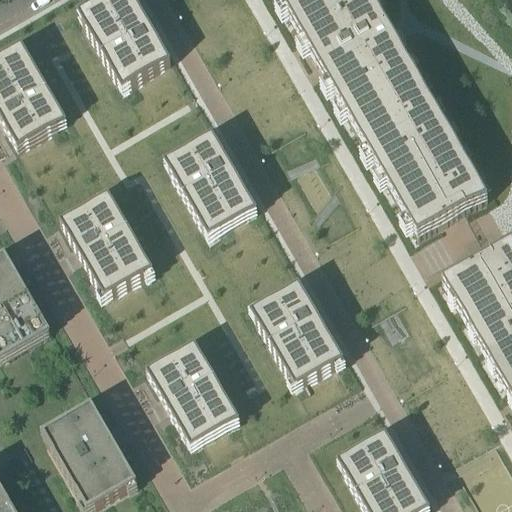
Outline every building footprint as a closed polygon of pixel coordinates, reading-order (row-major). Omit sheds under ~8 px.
[(417,248),(485,209),(487,208),(366,0),(274,0),(275,2),(276,4),(277,4),(281,11),(280,11),(282,14),(282,13),(289,25),(288,25),(290,27),(295,36),(296,39),(297,38),(302,48),(301,48),(302,49),(316,73),(323,85),(323,86),(324,87),(325,87),(327,91),(328,93),(334,103),(333,103),(335,105),(337,108),(336,108),(337,110),(338,110),(340,113),(339,113),(340,115),(341,115),(346,125),(347,127),(348,127),(351,133),(352,135),(353,135),(356,142),(357,145),(358,144),(362,151),(361,151),(363,154),(363,153),(367,160),(366,160),(367,162),(368,162),(373,171),(373,172),(374,174),(375,174),(376,176),(376,177),(377,179),(378,179),(379,181),(379,182),(380,184),(383,187),(386,193),(387,196),(387,195),(391,202),(390,202),(392,204),(396,211),(397,213),(401,220),(402,222),(403,222),(406,228),(407,231),(407,230),(413,240),(414,242),(416,246),(417,248)] [(125,87),(131,95),(142,89),(170,73),(167,67),(157,50),(149,35),(148,34),(130,3),(128,4),(129,6),(119,11),(115,5),(104,11),(102,8),(100,10),(101,13),(90,19),(94,26),(85,32),(83,30),(81,31),(117,92),(125,87)] [(18,161),(57,138),(52,129),(61,124),(26,63),(24,64),(25,66),(15,72),(11,65),(0,71),(0,129),(5,138),(18,161)] [(205,148),(172,167),(177,176),(168,181),(203,242),(215,235),(220,243),(232,235),(244,228),(240,221),(240,220),(250,215),(252,214),(234,183),(233,182),(225,167),(212,145),(205,148)] [(144,287),(139,278),(147,274),(112,213),(103,218),(99,210),(70,227),(59,233),(72,255),(81,270),(99,302),(102,301),(101,300),(108,297),(111,303),(112,305),(144,287)] [(511,252),(511,250),(509,251),(441,290),(443,292),(449,301),(448,302),(449,304),(451,303),(455,300),(456,302),(460,309),(461,311),(457,313),(455,314),(456,316),(457,316),(462,325),(463,328),(464,327),(469,336),(468,337),(470,339),(471,338),(475,335),(476,337),(480,344),(481,346),(477,348),(475,349),(477,351),(482,359),(481,360),(483,362),(483,361),(488,370),(489,372),(490,372),(490,371),(494,369),(495,371),(499,378),(500,379),(496,382),(495,382),(496,385),(497,384),(502,393),(501,394),(503,396),(509,405),(508,405),(508,406),(511,412),(511,252)] [(0,357),(1,356),(41,334),(41,335),(43,333),(10,276),(10,275),(8,272),(11,271),(5,261),(0,264),(0,265),(1,267),(0,267),(0,357)] [(298,386),(303,395),(321,385),(335,377),(333,374),(330,368),(336,365),(338,364),(320,331),(311,317),(311,316),(298,294),(292,298),(270,311),(259,317),(263,325),(254,330),(290,391),(298,386)] [(214,445),(226,438),(222,430),(234,423),(199,362),(190,368),(185,360),(163,372),(146,382),(159,405),(167,420),(186,451),(188,450),(198,444),(202,452),(209,448),(214,445)] [(82,511),(83,511),(90,507),(92,511),(100,511),(127,497),(122,488),(130,484),(113,454),(113,453),(102,435),(102,434),(90,415),(50,438),(55,446),(48,450),(46,451),(82,511)] [(423,511),(412,491),(406,481),(398,466),(397,465),(385,444),(374,450),(345,467),(350,475),(341,480),(359,511),(423,511)] [(451,511),(479,511),(459,475),(437,487),(451,511)] [(8,511),(0,498),(0,511),(8,511)]
